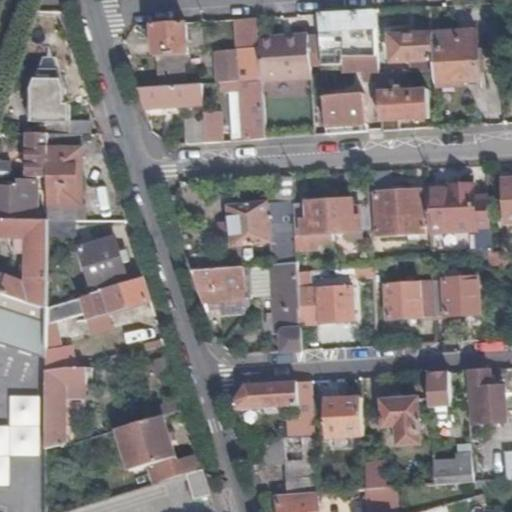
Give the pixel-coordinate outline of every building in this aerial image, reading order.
[(382,61),(379,14),(323,17),(326,57),(326,71),(346,70),(347,70),(347,60),(382,61)] [(242,52),(263,51),(262,47),(262,41),(261,21),(239,22),(242,52)] [(188,56),(190,56),(189,26),(157,28),(159,58),(161,58),(188,56)] [(437,64),(438,90),(465,88),(465,85),(484,84),(481,34),(435,37),(437,64)] [(437,64),(435,37),(394,39),(395,66),(437,64)] [(263,51),(265,84),(309,80),(307,38),(288,39),(288,46),(262,47),(263,51)] [(309,80),(315,79),(313,57),(316,57),(315,38),(307,38),(309,80)] [(262,41),(262,47),(288,46),(288,39),(262,41)] [(253,85),(265,84),(263,51),(242,52),(216,54),(218,86),(226,86),(253,85)] [(163,90),(191,88),(188,56),(161,58),(163,90)] [(383,83),(382,76),(382,61),(347,60),(347,70),(346,70),(346,75),(368,74),(368,84),(383,83)] [(74,137),(74,125),(74,108),(69,108),(69,93),(64,73),(45,73),(37,93),(37,136),(52,137),(74,137)] [(395,95),(394,75),(382,76),(383,83),(385,124),(433,121),(432,98),(401,101),(401,96),(395,95)] [(247,142),(268,141),(265,84),(253,85),(226,86),(226,95),(244,94),(247,142)] [(142,92),(149,112),(198,109),(197,88),(191,88),(163,90),(142,92)] [(331,137),(371,135),(369,96),(328,100),(331,137)] [(208,145),(225,144),(223,114),(207,115),(208,145)] [(87,137),(96,137),(96,125),(74,125),(74,137),(87,137)] [(37,136),(32,137),(31,180),(52,181),(52,137),(37,136)] [(80,225),(81,225),(82,205),(82,170),(87,170),(87,137),(74,137),(52,137),(52,181),(52,224),(53,225),(80,225)] [(15,166),(0,165),(0,179),(15,180),(15,166)] [(299,263),(294,180),(277,181),(279,208),(270,208),(270,206),(231,210),(232,225),(233,234),(235,250),(274,246),(276,268),(300,267),(299,263)] [(0,192),(0,223),(40,224),(40,185),(23,185),(23,193),(0,192)] [(494,255),(491,202),(478,203),(477,188),(454,189),(454,192),(430,194),(433,234),(479,231),(480,256),(485,255),(491,255),(494,255)] [(379,241),(426,238),(423,195),(377,197),(379,241)] [(355,204),(333,205),(335,239),(350,238),(350,243),(363,242),(362,221),(355,221),(355,204)] [(335,239),(333,205),(305,207),(306,240),(307,241),(308,246),(316,246),(315,240),(335,239)] [(0,295),(52,312),(52,293),(52,274),(53,238),(53,225),(52,224),(40,224),(0,223),(0,240),(37,241),(35,296),(24,292),(26,285),(0,276),(0,295)] [(80,239),(80,225),(53,225),(53,238),(80,239)] [(233,234),(232,225),(223,226),(224,234),(233,234)] [(120,242),(85,252),(96,290),(131,280),(120,242)] [(507,254),(494,255),(491,255),(492,261),(492,270),(508,269),(507,254)] [(225,255),(192,256),(198,273),(236,271),(235,256),(225,257),(225,255)] [(336,261),(299,263),(300,267),(300,275),(308,274),(337,273),(336,261)] [(300,275),(300,267),(276,268),(236,271),(198,273),(207,304),(248,302),(247,276),(252,276),(253,303),(276,302),(277,338),(282,338),(283,356),(305,355),(303,327),(301,293),(301,281),(300,275)] [(375,280),(374,271),(359,272),(359,281),(375,280)] [(52,274),(52,293),(63,293),(63,274),(52,274)] [(493,280),(435,284),(437,319),(495,315),(494,308),(493,280)] [(155,306),(148,282),(52,312),(51,330),(90,318),(93,328),(115,321),(114,319),(155,306)] [(390,321),(424,319),(423,285),(388,287),(390,321)] [(301,293),(303,327),(357,324),(355,289),(321,291),(321,292),(301,293)] [(51,330),(52,312),(0,295),(0,345),(51,362),(51,359),(51,330)] [(248,302),(207,304),(212,319),(249,317),(248,302)] [(495,315),(496,343),(511,342),(509,307),(494,308),(495,315)] [(73,354),(51,359),(51,362),(51,381),(78,374),(73,354)] [(494,391),(494,373),(470,374),(474,427),(507,425),(505,391),(494,391)] [(92,375),(51,381),(50,391),(50,395),(50,439),(50,452),(69,446),(70,393),(92,393),(92,375)] [(457,425),(453,376),(432,377),(434,427),(457,425)] [(316,410),(314,384),(300,385),(302,410),(316,410)] [(302,410),(300,385),(249,388),(237,407),(240,414),(302,410)] [(0,426),(0,487),(11,488),(11,457),(41,456),(40,397),(11,397),(12,426),(0,426)] [(368,441),(366,402),(329,404),(331,443),(368,441)] [(400,449),(424,448),(421,403),(387,405),(388,431),(399,430),(400,449)] [(180,464),(167,419),(120,433),(132,475),(150,469),(155,488),(190,478),(205,473),(201,458),(180,464)] [(321,495),(317,421),(290,423),(291,441),(288,441),(289,466),(290,497),(319,495),(321,495)] [(288,441),(249,443),(256,468),(289,466),(288,441)] [(477,485),(476,456),(436,459),(438,488),(477,485)] [(213,498),(205,473),(190,478),(197,503),(213,498)] [(387,475),(370,476),(371,492),(388,491),(387,475)] [(400,511),(400,490),(388,491),(371,492),(368,492),(368,511),(400,511)] [(322,511),(319,495),(290,497),(279,498),(281,511),(322,511)]
